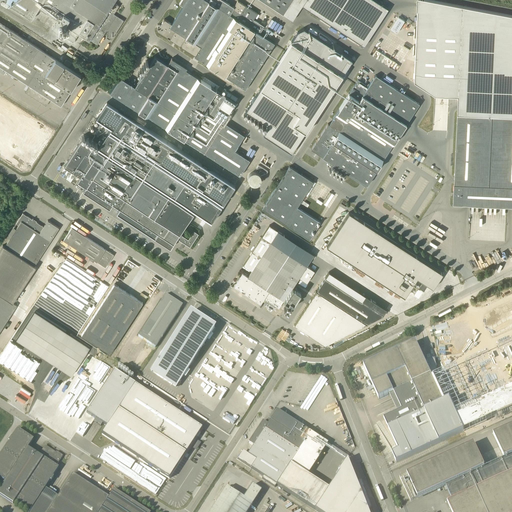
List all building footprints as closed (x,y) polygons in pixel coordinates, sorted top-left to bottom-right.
[(73,42),(76,38),(79,34),(88,40),(89,41),(90,40),(97,45),(106,31),(107,31),(106,36),(109,38),(112,37),(112,35),(114,35),(124,20),(114,14),(119,6),(114,2),(115,0),(10,0),(8,4),(31,20),(39,8),(57,20),(53,27),(57,30),(61,23),(71,29),(69,33),(70,33),(67,38),(73,42)] [(238,1),(234,7),(222,0),(209,0),(208,1),(207,0),(181,0),(179,4),(183,6),(172,24),(164,19),(161,23),(159,24),(160,26),(159,27),(158,28),(158,29),(157,30),(194,54),(195,55),(194,56),(245,89),(275,43),(259,34),(264,26),(253,20),(257,13),(238,1)] [(261,0),(292,20),(300,9),(302,5),(364,46),(389,9),(374,0),(261,0)] [(458,100),(457,114),(454,184),(453,204),(511,206),(511,15),(429,0),(417,0),(413,86),(434,99),(458,100)] [(395,15),(389,25),(391,27),(398,17),(395,15)] [(398,17),(391,29),(396,33),(404,21),(398,17)] [(61,106),(78,80),(81,75),(5,26),(0,23),(0,71),(4,74),(6,70),(29,85),(25,92),(46,106),(50,99),(61,106)] [(311,123),(352,60),(301,26),(254,98),(246,111),(269,126),(264,134),(291,153),(297,144),(306,130),(310,123),(311,124),(311,123)] [(244,135),(224,122),(236,103),(186,70),(187,68),(172,58),(168,64),(154,56),(135,86),(120,77),(110,92),(239,176),(249,160),(234,150),(244,135)] [(311,149),(343,170),(366,185),(419,104),(375,75),(365,90),(363,89),(366,85),(358,80),(329,124),(328,123),(311,149)] [(0,148),(28,166),(49,133),(0,101),(0,148)] [(81,139),(64,165),(80,176),(77,181),(86,187),(83,191),(109,208),(113,204),(120,209),(117,213),(155,238),(170,248),(173,243),(176,239),(182,242),(184,244),(190,247),(198,234),(194,231),(188,240),(179,234),(193,213),(177,202),(178,200),(211,222),(221,206),(235,185),(107,102),(96,118),(111,127),(108,132),(96,149),(81,139)] [(256,168),(266,174),(268,171),(258,165),(256,168)] [(320,222),(297,207),(313,182),(289,166),(262,209),(309,239),(320,222)] [(349,212),(327,247),(332,250),(340,255),(385,284),(390,288),(404,297),(417,278),(433,288),(443,273),(349,212)] [(0,249),(0,284),(17,296),(36,267),(34,266),(59,228),(48,220),(44,227),(33,220),(33,219),(33,218),(32,219),(23,213),(16,224),(18,225),(5,246),(3,245),(0,249)] [(8,238),(15,227),(12,225),(5,236),(8,238)] [(114,255),(108,251),(72,227),(63,240),(105,267),(114,255)] [(243,273),(235,286),(261,303),(264,298),(279,308),(284,300),(292,306),(301,292),(292,287),(299,277),(307,283),(315,271),(262,237),(243,265),(252,271),(248,277),(243,273)] [(382,314),(362,301),(325,277),(294,325),(325,345),(382,314)] [(0,284),(0,331),(17,305),(13,302),(17,296),(0,284)] [(114,284),(81,335),(110,353),(143,303),(114,284)] [(166,294),(138,336),(155,348),(183,305),(166,294)] [(365,296),(362,301),(382,314),(387,309),(365,296)] [(35,311),(16,339),(65,371),(52,392),(58,396),(90,347),(35,311)] [(151,372),(175,387),(214,328),(190,313),(151,372)] [(226,324),(189,387),(191,388),(193,388),(193,397),(195,397),(203,402),(204,402),(205,400),(209,402),(212,402),(219,406),(251,351),(251,355),(257,344),(257,342),(226,324)] [(404,347),(363,365),(379,399),(389,394),(394,392),(402,410),(398,412),(384,418),(388,428),(399,450),(397,451),(394,452),(392,453),(396,462),(464,431),(511,408),(511,339),(438,374),(437,372),(435,359),(431,359),(428,360),(425,361),(416,341),(404,347)] [(114,371),(87,413),(95,419),(98,421),(100,422),(103,424),(107,427),(135,384),(114,371)] [(369,511),(348,458),(328,489),(308,475),(328,443),(306,429),(277,410),(270,420),(268,419),(265,423),(263,421),(249,443),(253,446),(248,455),(256,460),(251,468),(314,510),(317,511),(369,511)] [(505,459),(485,467),(474,443),(400,477),(411,501),(446,485),(452,499),(447,501),(452,511),(511,511),(511,425),(493,434),(505,459)] [(39,456),(33,452),(28,449),(34,440),(18,429),(12,438),(11,438),(9,441),(9,442),(0,456),(0,478),(5,482),(3,486),(0,489),(0,495),(13,504),(15,500),(31,510),(46,489),(45,489),(50,481),(51,481),(53,477),(59,468),(56,466),(63,456),(58,453),(58,454),(45,446),(39,456)] [(119,461),(121,457),(109,451),(107,456),(119,461)] [(147,511),(114,490),(109,498),(109,497),(108,497),(73,474),(58,497),(46,489),(31,510),(29,511),(147,511)] [(247,511),(261,491),(252,485),(243,499),(227,488),(210,511),(247,511)]
